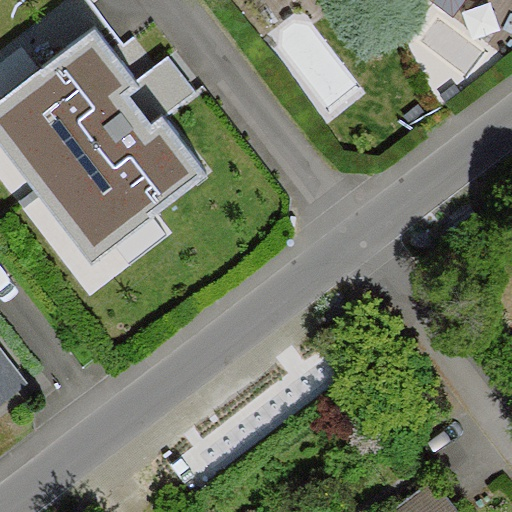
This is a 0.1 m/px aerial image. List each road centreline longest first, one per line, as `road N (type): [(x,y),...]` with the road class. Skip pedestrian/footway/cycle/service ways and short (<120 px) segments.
road 1 (residential): [(361,236),(2,511)]
road 2 (residential): [(174,0),(361,236)]
road 3 (residential): [(361,236),(511,428)]
road 4 (residential): [(511,121),(361,236)]
